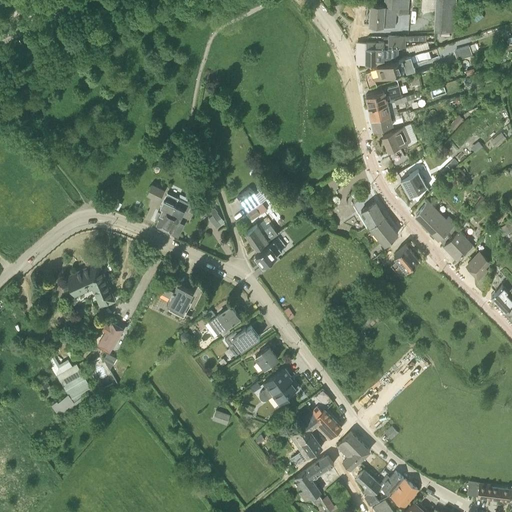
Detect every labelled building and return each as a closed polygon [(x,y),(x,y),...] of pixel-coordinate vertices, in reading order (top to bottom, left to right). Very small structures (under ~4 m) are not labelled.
[(408,8),(408,0),(384,0),(384,5),(370,4),(369,24),(395,26),(396,12),(408,13),(408,8)] [(406,47),(406,35),(388,35),(388,41),(384,41),(366,41),(366,64),(375,64),(382,61),(382,59),(390,59),(390,57),(401,57),(401,47),(406,47)] [(459,59),(472,55),(469,45),(454,50),(457,57),(458,57),(459,59)] [(377,68),(365,72),(365,78),(367,82),(390,75),(392,80),(404,76),(403,71),(431,63),(440,60),(436,47),(416,54),(399,59),(376,66),(377,68)] [(412,92),(422,90),(419,75),(409,77),(412,92)] [(395,102),(394,98),(402,96),(398,84),(385,87),(384,91),(365,95),(368,108),(395,102)] [(371,118),(397,112),(395,103),(415,99),(413,93),(410,94),(402,96),(394,98),(395,102),(368,108),(371,118)] [(462,97),(459,95),(456,96),(455,99),(456,102),(458,104),(461,103),(463,100),(462,97)] [(470,115),(480,111),(478,106),(468,110),(468,111),(463,114),(465,118),(470,114),(470,115)] [(411,112),(410,108),(407,109),(410,120),(416,118),(415,113),(414,113),(413,112),(411,112)] [(399,118),(397,112),(371,118),(373,130),(392,125),(391,120),(399,118)] [(455,129),(464,119),(459,114),(450,124),(455,129)] [(411,125),(404,127),(383,135),(389,150),(386,150),(398,172),(411,163),(401,144),(407,141),(409,144),(417,141),(411,125)] [(495,146),(506,137),(501,131),(490,140),(495,146)] [(475,152),(483,145),(478,140),(471,146),(475,152)] [(161,152),(155,157),(158,160),(164,155),(161,152)] [(256,161),(249,165),(253,172),(260,168),(256,161)] [(451,161),(447,165),(451,169),(455,165),(451,161)] [(411,163),(398,172),(410,195),(427,186),(415,163),(412,165),(411,163)] [(159,200),(165,188),(153,182),(146,195),(159,200)] [(167,192),(164,200),(160,207),(162,207),(158,215),(160,216),(156,224),(164,228),(179,198),(167,192)] [(252,219),(266,209),(255,193),(241,202),(252,219)] [(179,198),(164,228),(171,231),(173,227),(176,228),(188,203),(187,202),(179,198)] [(371,225),(384,216),(375,201),(361,209),(371,225)] [(415,214),(444,243),(458,230),(452,224),(454,223),(448,216),(444,220),(426,201),(415,214)] [(216,227),(220,224),(220,223),(224,220),(217,211),(214,207),(210,211),(212,214),(209,217),(216,227)] [(398,233),(384,216),(371,225),(385,243),(398,233)] [(503,235),(511,230),(511,218),(506,222),(508,226),(500,230),(503,235)] [(265,234),(258,224),(246,233),(257,249),(279,233),(275,227),(265,234)] [(458,230),(444,243),(456,257),(471,243),(458,230)] [(278,236),(274,240),(282,250),(286,246),(278,236)] [(263,265),(279,253),(271,243),(255,256),(263,265)] [(394,254),(398,258),(406,268),(418,258),(406,244),(394,254)] [(479,274),(486,268),(483,264),(487,260),(480,252),(468,263),(479,274)] [(113,297),(98,262),(67,276),(75,294),(92,286),(100,303),(113,297)] [(491,294),(504,309),(511,301),(511,285),(508,289),(496,275),(491,285),(495,290),(491,294)] [(193,291),(177,283),(174,290),(165,286),(161,293),(170,298),(167,305),(183,312),(193,291)] [(0,310),(11,301),(3,292),(0,295),(0,310)] [(227,326),(240,317),(231,305),(211,320),(208,322),(217,334),(220,331),(223,335),(230,330),(227,326)] [(215,313),(211,309),(202,317),(205,322),(215,313)] [(102,328),(106,330),(98,344),(110,351),(123,329),(111,322),(110,325),(106,322),(102,328)] [(236,330),(225,338),(230,345),(230,346),(235,343),(241,351),(241,350),(258,338),(260,337),(251,325),(246,328),(245,326),(246,326),(245,326),(237,331),(236,330)] [(187,342),(190,340),(191,335),(188,332),(184,331),(183,329),(179,331),(181,334),(180,338),(183,341),(187,342)] [(45,355),(50,352),(43,342),(36,346),(42,357),(45,355)] [(73,357),(79,353),(73,343),(67,346),(73,357)] [(265,367),(277,358),(269,346),(256,356),(265,367)] [(93,390),(81,370),(77,364),(78,364),(77,362),(72,365),(68,358),(59,362),(53,352),(52,351),(50,352),(45,355),(68,393),(58,401),(57,400),(51,404),(64,423),(92,399),(87,393),(93,390)] [(109,368),(115,358),(106,354),(104,358),(109,368)] [(77,364),(81,370),(87,366),(83,360),(78,364),(77,364)] [(299,386),(290,374),(285,367),(274,376),(273,375),(263,383),(266,386),(261,390),(259,392),(259,395),(260,398),(262,399),(265,400),(267,399),(276,393),(283,402),(289,397),(288,394),(299,386)] [(47,399),(54,394),(49,385),(42,374),(34,379),(37,383),(41,390),(47,399)] [(254,390),(260,386),(257,380),(250,385),(254,390)] [(316,406),(312,411),(317,417),(334,434),(341,427),(324,410),(325,410),(324,410),(322,412),(316,406)] [(212,420),(222,423),(226,412),(216,409),(212,420)] [(317,417),(312,411),(302,419),(307,424),(295,433),(296,435),(292,437),(307,458),(321,447),(309,432),(316,426),(330,438),(334,434),(317,417)] [(390,439),(398,433),(392,426),(385,433),(390,439)] [(350,469),(370,449),(350,431),(336,445),(348,456),(343,461),(350,469)] [(303,487),(304,486),(316,504),(321,501),(328,511),(334,506),(327,496),(323,499),(319,493),(321,491),(314,481),(312,478),(334,463),(328,455),(327,455),(322,457),(317,461),(296,476),(303,487)] [(371,504),(380,498),(374,492),(381,485),(379,483),(369,473),(365,470),(363,469),(356,477),(367,487),(364,490),(368,493),(365,496),(371,504)] [(374,492),(380,498),(390,493),(404,477),(395,470),(390,477),(387,474),(379,483),(381,485),(374,492)] [(403,511),(408,507),(405,505),(418,488),(404,478),(391,495),(393,496),(398,501),(395,504),(403,511)] [(478,496),(479,485),(469,483),(467,496),(478,498),(478,496)] [(510,500),(511,488),(479,485),(478,496),(510,500)] [(376,511),(388,511),(392,509),(385,498),(372,505),(376,511)] [(425,511),(420,506),(422,504),(417,499),(408,507),(403,511),(425,511)]
